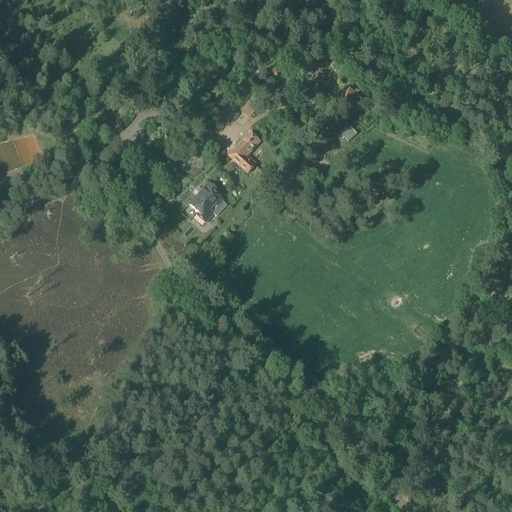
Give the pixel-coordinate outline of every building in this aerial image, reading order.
[(284,70),(278,65),(271,73),(276,78),(284,70)] [(348,108),(354,93),(344,89),(338,104),(348,108)] [(253,115),(263,102),(253,95),(244,109),(253,115)] [(347,140),(356,148),(362,141),(354,133),(347,140)] [(248,175),(255,167),(254,166),(255,165),(247,157),(260,142),(250,134),(248,137),(229,157),(248,175)] [(148,171),(157,161),(141,146),(132,156),(148,171)] [(215,195),(218,192),(209,184),(201,193),(197,189),(192,195),(195,198),(188,206),(198,214),(196,216),(205,224),(223,202),(215,195)] [(144,209),(151,206),(146,194),(139,198),(144,209)]
